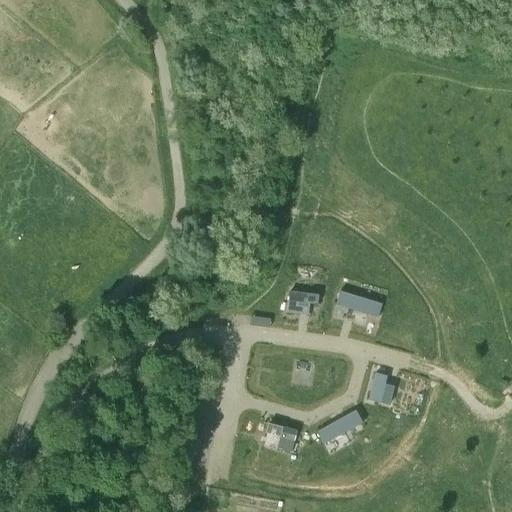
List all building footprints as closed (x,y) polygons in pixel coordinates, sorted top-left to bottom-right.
[(339,289),(335,304),(378,318),(383,302),(339,289)] [(288,290),(285,312),(308,314),(310,303),(317,304),(318,293),(288,290)] [(283,358),(279,386),(319,392),(323,364),(283,358)] [(375,371),(368,400),(390,405),(395,384),(386,382),(388,374),(375,371)] [(355,409),(316,430),(323,443),(362,422),(355,409)] [(267,421),(264,431),(279,436),(275,449),(290,453),(297,429),(267,421)]
